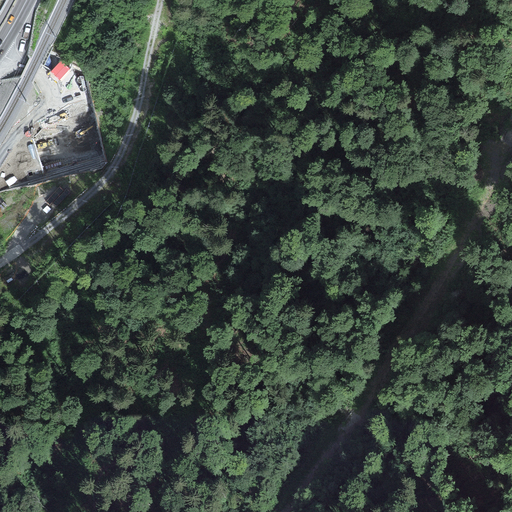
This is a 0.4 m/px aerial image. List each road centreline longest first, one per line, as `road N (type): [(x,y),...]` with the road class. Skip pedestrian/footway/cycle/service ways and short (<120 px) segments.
road 1 (trunk): [(0,167),(102,138),(237,117),(511,119)]
road 2 (track): [(285,511),(422,308),(511,129)]
road 3 (track): [(0,262),(58,224),(110,174),(131,134),(161,0)]
